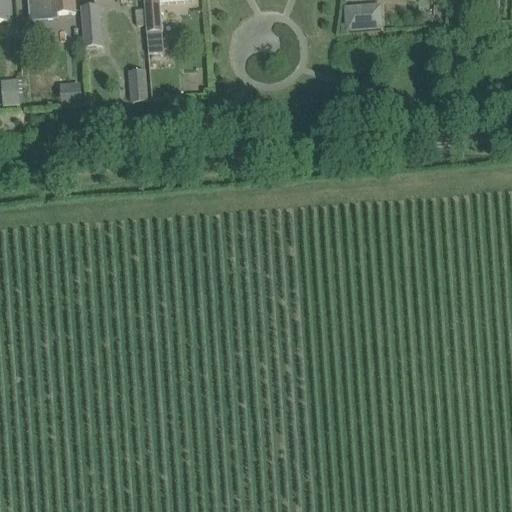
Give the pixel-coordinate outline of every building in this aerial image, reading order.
[(0,0),(0,24),(12,23),(10,4),(9,0),(0,0)] [(29,0),(31,18),(76,14),(74,0),(29,0)] [(160,2),(144,3),(149,56),(164,55),(160,2)] [(346,34),(383,31),(381,6),(344,9),(346,34)] [(82,10),(85,50),(103,48),(100,8),(82,10)] [(131,105),(148,104),(146,72),(128,74),(131,105)] [(18,82),(1,83),(3,108),(20,107),(18,82)] [(62,109),(82,107),(80,85),(60,87),(62,109)]
